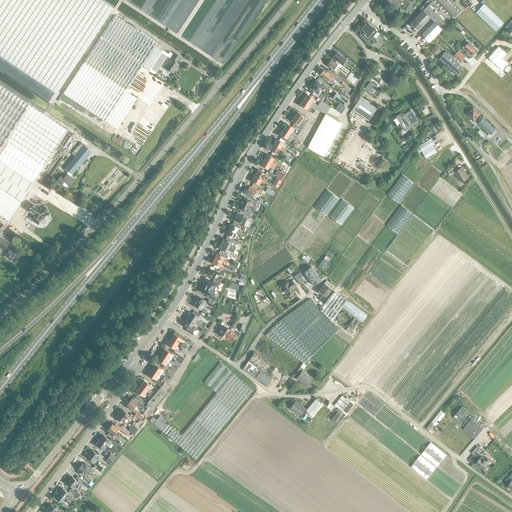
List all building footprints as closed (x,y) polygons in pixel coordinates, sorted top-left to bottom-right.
[(101,0),(0,0),(0,55),(57,93),(113,8),(101,0)] [(435,0),(427,0),(421,8),(424,10),(423,10),(410,23),(417,30),(430,17),(435,21),(422,34),(430,42),(443,29),(442,28),(451,19),(448,16),(451,14),(435,0)] [(462,9),(452,0),(437,0),(455,17),(462,9)] [(409,12),(413,5),(407,2),(403,9),(409,12)] [(496,31),(504,22),(484,3),(476,12),(496,31)] [(126,91),(143,66),(156,45),(157,43),(114,15),(83,62),(126,91)] [(367,21),(359,30),(361,32),(360,34),(366,39),(367,37),(368,38),(368,37),(371,34),(373,36),(377,31),(375,29),(367,21)] [(457,23),(453,27),(459,32),(463,29),(457,23)] [(468,42),(463,48),(471,56),(476,50),(468,42)] [(431,49),(437,54),(442,49),(436,44),(431,49)] [(156,45),(143,66),(155,74),(167,56),(168,54),(156,45)] [(488,58),(499,67),(505,61),(502,58),(507,53),(499,46),(488,58)] [(459,50),(456,53),(463,59),(466,56),(459,50)] [(167,56),(170,58),(171,59),(165,68),(173,73),(179,64),(177,62),(181,57),(174,52),(173,54),(170,51),(168,54),(167,56)] [(456,74),(463,67),(446,51),(439,59),(449,68),(448,69),(450,71),(452,70),(456,74)] [(337,52),(333,58),(342,64),(346,59),(337,52)] [(461,62),(463,59),(456,53),(454,55),(461,62)] [(338,63),(338,64),(331,59),(327,65),(333,70),(336,67),(346,75),(349,71),(338,63)] [(83,62),(63,93),(116,128),(137,98),(126,91),(83,62)] [(327,79),(326,80),(330,82),(333,78),(341,84),(340,84),(344,87),(347,84),(328,70),(327,72),(327,71),(326,72),(323,70),(320,74),(327,79)] [(346,79),(353,84),(358,77),(351,72),(346,79)] [(317,79),(313,84),(320,89),(322,87),(327,90),(330,87),(324,83),(324,84),(317,79)] [(365,88),(372,93),(374,90),(374,89),(377,84),(378,83),(375,82),(375,83),(374,82),(374,83),(371,81),(368,84),(365,88)] [(0,160),(32,183),(67,130),(0,84),(0,160)] [(315,96),(321,100),(322,100),(325,96),(319,92),(320,89),(313,84),(310,89),(317,94),(315,96)] [(332,97),(344,106),(348,100),(336,92),(332,97)] [(307,94),(303,99),(316,108),(318,105),(312,101),(314,98),(307,94)] [(352,110),(368,121),(377,108),(360,97),(352,110)] [(300,105),(307,110),(309,107),(311,108),(315,110),(316,109),(316,108),(303,99),(300,105)] [(316,108),(316,109),(325,114),(337,120),(340,113),(322,100),(321,100),(318,105),(316,108)] [(466,114),(474,121),(480,114),(473,107),(466,114)] [(404,131),(419,122),(412,109),(404,114),(402,112),(396,116),(400,123),(399,123),(404,131)] [(297,112),(294,117),(300,121),(300,122),(304,125),(307,120),(308,120),(308,119),(307,119),(305,117),(304,116),(297,112)] [(437,118),(434,113),(428,117),(431,122),(437,118)] [(337,120),(325,114),(308,147),(323,156),(341,122),(337,120)] [(476,121),(479,124),(477,127),(489,137),(495,130),(480,116),(476,121)] [(294,117),(291,120),(294,122),(292,125),(300,131),(303,127),(304,125),(300,122),(300,121),(294,117)] [(283,129),(296,137),(298,135),(294,133),(292,131),(294,128),(287,123),(283,129)] [(296,137),(283,129),(279,134),(282,136),(280,138),(286,142),(287,139),(289,136),(291,138),(291,137),(294,140),(296,137)] [(276,139),(273,144),(284,151),(286,149),(281,146),(283,144),(285,145),(287,142),(286,142),(280,138),(279,140),(276,139)] [(426,158),(437,152),(433,145),(434,144),(431,138),(419,146),(415,150),(417,154),(422,151),(426,158)] [(483,147),(489,153),(492,150),(505,163),(511,155),(511,145),(504,138),(496,146),(489,140),(483,147)] [(75,180),(70,177),(72,175),(92,151),(84,145),(81,142),(71,153),(74,156),(64,168),(68,171),(67,172),(67,174),(64,177),(61,175),(57,180),(62,184),(64,182),(70,186),(75,180)] [(283,153),(284,151),(273,144),(270,150),(272,151),(271,154),(276,156),(279,151),(283,153)] [(279,166),(275,163),(275,162),(273,160),(274,158),(276,159),(277,157),(276,156),(271,154),(270,156),(267,154),(264,160),(278,168),(279,166)] [(0,174),(27,192),(33,183),(32,183),(0,160),(0,174)] [(277,170),(278,168),(264,160),(261,165),(268,170),(269,167),(271,168),(271,167),(274,169),(274,168),(277,170)] [(460,182),(468,178),(462,167),(457,170),(455,167),(448,171),(450,175),(454,172),(460,182)] [(255,175),(266,182),(267,180),(263,177),(265,174),(258,169),(255,175)] [(282,179),(285,174),(277,170),(274,175),(282,179)] [(0,187),(21,201),(27,192),(0,174),(0,187)] [(266,182),(255,175),(252,181),(254,182),(253,184),(257,187),(260,182),(264,185),(266,182)] [(281,180),(276,177),(272,184),(277,187),(281,180)] [(264,194),(266,191),(265,191),(263,190),(257,187),(253,184),(251,187),(249,186),(246,192),(258,198),(259,195),(255,192),(256,190),(261,193),(264,194)] [(0,200),(15,211),(21,201),(0,187),(0,200)] [(326,189),(314,207),(327,215),(339,197),(326,189)] [(244,196),(241,202),(255,209),(256,206),(255,206),(258,200),(253,197),(252,195),(248,193),(248,194),(248,193),(246,196),(247,196),(246,197),(244,196)] [(342,224),(354,207),(342,199),(330,216),(342,224)] [(0,214),(8,220),(15,211),(0,200),(0,214)] [(38,224),(41,219),(42,219),(43,219),(44,219),(45,219),(45,218),(45,217),(45,216),(45,215),(49,213),(45,207),(42,209),(42,208),(39,208),(39,209),(29,202),(25,208),(33,213),(30,218),(32,219),(38,224)] [(248,216),(250,211),(253,212),(255,209),(241,202),(238,209),(241,210),(240,212),(248,216)] [(400,205),(387,225),(400,233),(412,212),(400,205)] [(243,216),(236,213),(233,219),(234,220),(233,222),(243,227),(248,217),(243,215),(243,216)] [(231,224),(228,229),(240,235),(242,236),(244,233),(237,230),(238,227),(231,224)] [(226,237),(233,240),(234,238),(235,236),(239,237),(240,235),(228,229),(226,234),(227,235),(226,237)] [(343,256),(355,263),(368,242),(356,235),(343,256)] [(0,236),(0,246),(4,250),(9,242),(0,236)] [(238,251),(239,250),(235,248),(236,247),(230,244),(231,242),(232,243),(233,240),(226,237),(225,239),(224,238),(221,243),(238,251)] [(219,251),(227,255),(228,253),(226,252),(227,250),(233,252),(237,254),(238,251),(221,243),(219,248),(220,249),(219,251)] [(10,247),(5,255),(15,262),(19,255),(16,253),(16,252),(10,247)] [(226,257),(227,255),(219,251),(218,254),(217,253),(214,258),(229,265),(230,263),(223,259),(224,257),(226,257)] [(327,263),(331,258),(326,255),(322,260),(327,263)] [(230,266),(229,265),(214,258),(212,263),(219,267),(220,264),(225,266),(225,267),(229,269),(230,266)] [(323,269),(327,263),(322,260),(318,265),(323,269)] [(313,285),(321,280),(311,266),(304,271),(313,285)] [(222,276),(224,272),(224,271),(222,270),(217,268),(216,271),(209,268),(207,275),(214,277),(216,274),(222,276)] [(303,276),(300,272),(294,276),(300,284),(302,282),(303,282),(300,278),(303,276)] [(214,290),(215,287),(217,288),(220,282),(213,279),(212,282),(206,280),(205,282),(204,283),(204,284),(203,284),(203,285),(203,286),(214,290)] [(287,282),(281,286),(279,288),(281,290),(282,290),(283,289),(288,296),(289,294),(290,295),(291,295),(292,295),(293,294),(293,293),(292,292),(294,291),(292,288),(296,286),(292,280),(288,283),(287,282)] [(319,300),(324,304),(334,291),(336,287),(327,280),(324,283),(318,292),(322,295),(319,300)] [(213,300),(215,294),(212,293),(214,290),(203,286),(202,286),(202,287),(202,288),(202,289),(202,290),(201,292),(208,294),(207,297),(213,300)] [(347,301),(341,296),(334,291),(324,304),(320,309),(331,321),(347,301)] [(196,301),(203,305),(205,303),(211,307),(214,302),(209,299),(207,301),(206,300),(199,296),(196,301)] [(331,321),(320,309),(309,299),(279,321),(265,335),(304,363),(339,329),(331,321)] [(203,305),(196,301),(193,306),(202,311),(201,312),(204,313),(207,307),(203,305)] [(188,316),(201,324),(203,322),(197,319),(199,316),(191,312),(188,316)] [(201,324),(188,316),(186,321),(193,325),(194,323),(199,326),(200,326),(201,324)] [(186,321),(183,325),(188,328),(187,331),(192,334),(193,333),(191,332),(195,327),(186,321)] [(201,324),(200,326),(201,327),(202,328),(201,331),(205,334),(208,329),(204,326),(201,324)] [(236,335),(236,334),(230,331),(231,330),(223,326),(218,334),(226,338),(231,341),(234,337),(235,338),(236,337),(237,336),(236,335)] [(170,339),(178,344),(181,339),(185,341),(187,338),(179,334),(175,331),(170,339)] [(174,349),(178,344),(170,339),(167,345),(174,349)] [(161,354),(168,359),(172,353),(164,349),(161,354)] [(266,386),(272,378),(269,376),(275,367),(255,352),(242,369),(266,386)] [(165,365),(168,359),(161,354),(157,360),(165,365)] [(303,370),(304,369),(306,365),(303,363),(295,373),(299,375),(297,377),(308,384),(313,377),(303,370)] [(151,369),(158,374),(162,369),(155,364),(151,369)] [(155,379),(158,374),(151,369),(148,375),(155,379)] [(181,435),(172,427),(166,434),(195,459),(233,412),(252,389),(233,373),(201,412),(181,435)] [(144,380),(140,386),(153,395),(155,393),(148,388),(151,385),(144,380)] [(140,386),(136,391),(143,396),(145,393),(151,398),(147,403),(154,408),(155,409),(161,401),(159,400),(153,395),(140,386)] [(161,386),(155,393),(153,395),(159,400),(167,391),(161,386)] [(334,405),(345,414),(354,403),(347,396),(345,398),(342,395),(334,405)] [(131,398),(129,401),(136,406),(137,404),(141,407),(142,406),(143,404),(138,400),(140,399),(136,396),(135,398),(133,397),(132,398),(131,399),(131,398)] [(316,399),(305,411),(313,417),(323,405),(316,399)] [(134,409),(136,406),(129,401),(127,403),(127,404),(127,405),(126,406),(135,413),(134,415),(141,420),(143,417),(136,412),(137,411),(134,409)] [(289,409),(300,416),(305,409),(295,401),(289,409)] [(147,408),(144,412),(149,416),(154,408),(148,403),(146,407),(147,408)] [(483,428),(472,419),(474,416),(462,406),(453,417),(465,427),(463,429),(451,419),(442,431),(440,430),(450,418),(446,414),(436,426),(435,426),(445,414),(441,411),(431,422),(426,428),(431,432),(434,428),(440,433),(437,436),(460,456),(483,428)] [(121,410),(119,413),(126,419),(127,417),(130,419),(132,420),(133,418),(133,417),(134,416),(134,415),(131,413),(130,415),(123,410),(122,410),(121,410)] [(334,421),(341,414),(338,411),(331,419),(334,421)] [(119,413),(116,417),(117,417),(116,418),(126,425),(127,423),(124,421),(126,419),(119,413)] [(161,430),(167,423),(168,422),(160,415),(157,419),(153,416),(149,420),(161,430)] [(111,424),(109,426),(116,432),(118,429),(125,435),(128,431),(128,430),(124,427),(121,425),(120,427),(118,425),(119,424),(116,422),(115,423),(113,422),(112,424),(111,424)] [(167,423),(161,430),(166,434),(172,427),(167,423)] [(133,424),(128,430),(128,431),(134,435),(138,428),(134,425),(133,424)] [(107,430),(105,432),(108,434),(107,435),(111,438),(118,444),(121,439),(117,436),(119,434),(116,432),(109,426),(107,429),(108,429),(107,430)] [(101,437),(99,440),(108,447),(111,443),(116,447),(118,444),(111,438),(109,440),(103,435),(102,437),(101,437)] [(98,442),(96,445),(105,452),(106,452),(104,454),(112,460),(115,457),(115,456),(111,453),(110,454),(106,452),(107,451),(106,450),(108,447),(99,440),(97,442),(98,442)] [(430,441),(421,453),(437,466),(446,454),(430,441)] [(471,452),(474,454),(480,447),(477,445),(471,452)] [(91,450),(89,453),(97,459),(100,461),(101,458),(103,457),(106,459),(105,460),(109,463),(110,464),(112,460),(104,454),(103,456),(97,452),(96,453),(92,450),(92,451),(91,450)] [(89,453),(87,455),(88,456),(87,457),(91,460),(90,461),(93,463),(93,462),(94,463),(93,464),(95,465),(94,467),(96,468),(100,471),(103,467),(98,463),(100,461),(97,459),(89,453)] [(427,479),(436,466),(419,454),(410,467),(427,479)] [(483,470),(488,465),(487,464),(490,461),(486,457),(485,458),(482,456),(476,463),(483,470)] [(81,463),(79,466),(87,472),(88,473),(90,470),(92,468),(85,463),(84,464),(82,463),(81,464),(81,463)] [(77,469),(78,471),(77,472),(83,477),(83,478),(88,482),(90,479),(85,474),(87,472),(79,466),(77,468),(77,469)] [(71,477),(69,479),(81,488),(82,486),(78,483),(80,480),(77,477),(75,479),(72,476),(71,477)] [(69,479),(67,482),(67,483),(71,486),(69,488),(71,489),(70,490),(75,494),(78,497),(80,494),(76,492),(73,489),(75,487),(77,489),(77,488),(79,490),(81,488),(69,479)] [(81,483),(89,489),(91,486),(83,480),(81,483)] [(59,493),(70,501),(74,504),(75,501),(72,499),(67,496),(69,493),(73,496),(75,494),(70,490),(68,492),(63,488),(59,493)] [(62,503),(64,500),(69,503),(70,501),(59,493),(55,498),(62,503)]
